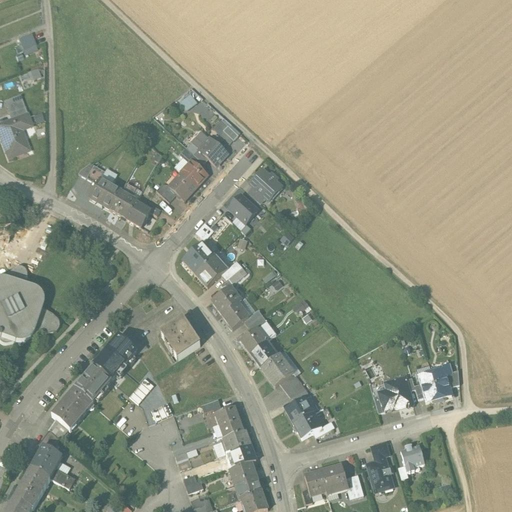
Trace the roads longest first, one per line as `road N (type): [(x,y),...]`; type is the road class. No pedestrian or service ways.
road 1 (track): [(104,0),(437,311),(459,337),(468,414)]
road 2 (residential): [(278,468),(235,367),(153,265)]
road 3 (residential): [(153,265),(5,433)]
road 4 (track): [(55,204),(45,0)]
road 5 (residential): [(153,265),(0,177)]
road 6 (residential): [(278,468),(432,423)]
road 7 (residential): [(153,265),(245,148)]
